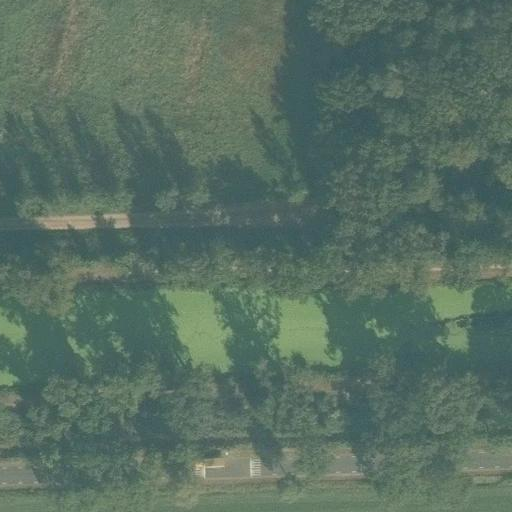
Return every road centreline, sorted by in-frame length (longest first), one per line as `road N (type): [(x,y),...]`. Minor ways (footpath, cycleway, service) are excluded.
road 1 (unclassified): [(0,475),(511,461)]
road 2 (track): [(0,227),(304,216)]
road 3 (track): [(374,166),(511,56)]
road 4 (track): [(374,166),(395,197),(511,190)]
